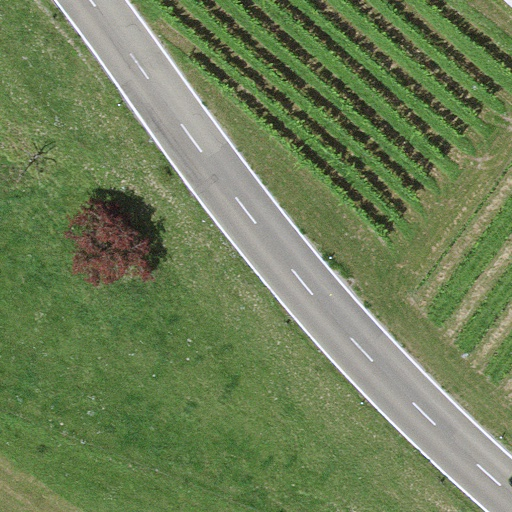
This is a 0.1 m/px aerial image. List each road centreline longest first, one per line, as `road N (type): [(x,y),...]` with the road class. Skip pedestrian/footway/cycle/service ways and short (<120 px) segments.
road 1 (tertiary): [(511,493),(393,381),(289,264),(87,0)]
road 2 (track): [(210,511),(0,436)]
